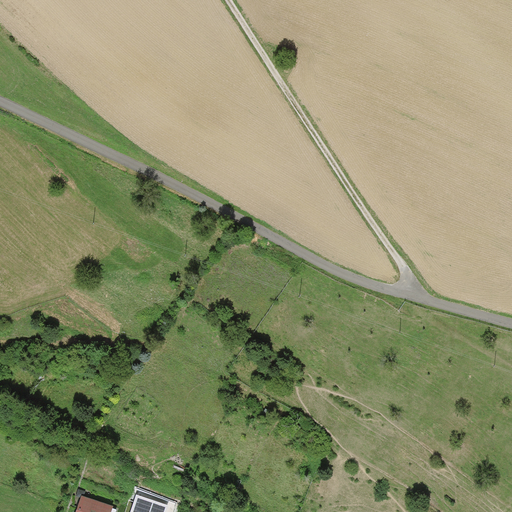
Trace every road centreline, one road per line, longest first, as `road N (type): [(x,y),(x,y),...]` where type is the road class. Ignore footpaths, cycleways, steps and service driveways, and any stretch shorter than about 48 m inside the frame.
road 1 (track): [(511,324),(359,281),(0,104)]
road 2 (track): [(415,299),(407,274),(226,0)]
road 3 (track): [(240,388),(144,345),(0,339)]
